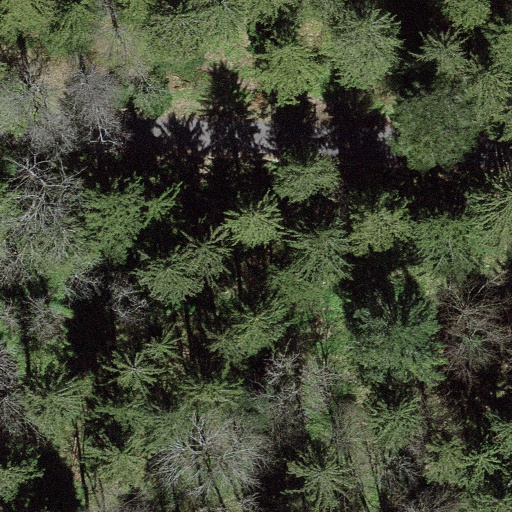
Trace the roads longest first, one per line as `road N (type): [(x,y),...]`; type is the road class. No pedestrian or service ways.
road 1 (track): [(511,267),(315,299),(0,294)]
road 2 (unclassified): [(0,125),(511,143)]
